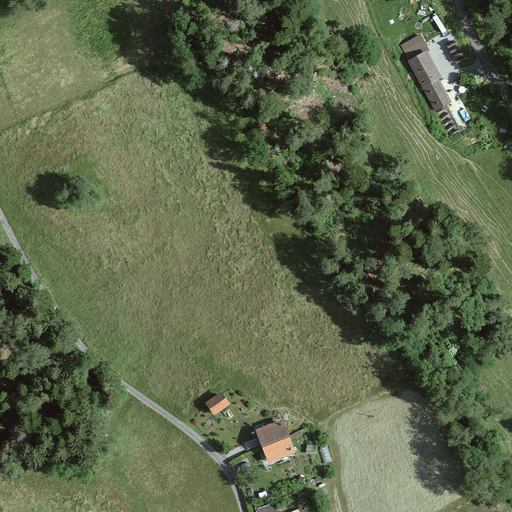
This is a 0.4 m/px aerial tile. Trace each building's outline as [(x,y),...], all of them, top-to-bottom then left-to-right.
[(410,62),(426,53),(430,51),(420,35),(401,46),(410,62)] [(457,39),(448,42),(457,62),(465,59),(457,39)] [(410,62),(409,63),(434,110),(436,109),(452,101),(426,53),(410,62)] [(461,131),(447,104),(436,109),(450,137),(461,131)] [(222,391),(208,401),(216,412),(230,402),(222,391)] [(284,420),(258,429),(269,459),(294,450),(284,420)] [(257,511),(273,511),(278,510),(274,501),(256,509),(257,511)]
